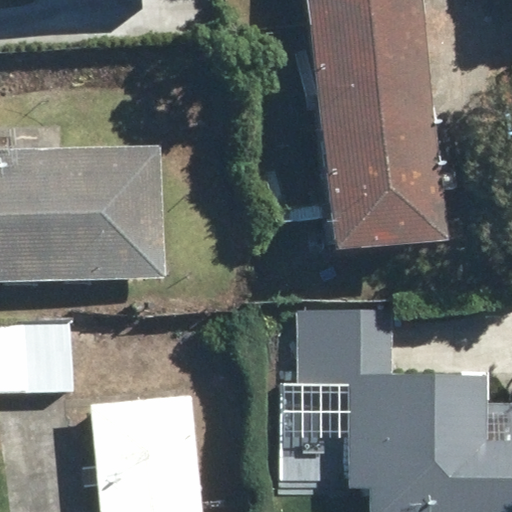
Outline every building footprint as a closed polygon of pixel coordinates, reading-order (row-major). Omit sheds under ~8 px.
[(282,0),(298,255),(405,249),(390,0),(282,0)] [(0,168),(0,289),(146,286),(142,165),(0,168)] [(69,328),(0,330),(0,408),(72,406),(69,328)] [(337,393),(335,511),(500,511),(502,395),(337,393)] [(70,412),(79,511),(181,511),(171,402),(70,412)]
